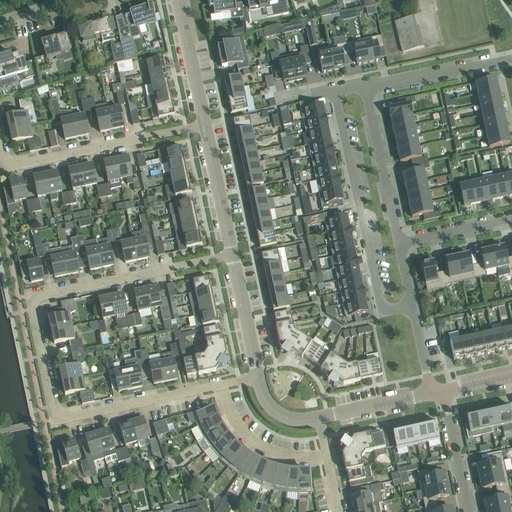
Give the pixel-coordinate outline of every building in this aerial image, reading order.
[(208,0),(209,9),(213,8),(214,16),(230,14),(231,20),(240,19),(244,18),(242,4),(235,5),(234,0),(208,0)] [(249,0),(250,2),(248,2),(249,11),(259,9),(260,10),(266,9),(266,8),(273,6),(275,15),(283,14),(281,6),(286,4),(285,0),(249,0)] [(118,29),(121,44),(125,62),(137,59),(136,56),(139,56),(133,39),(142,36),(139,27),(147,24),(156,22),(152,4),(151,4),(151,5),(130,11),(131,12),(132,15),(125,17),(125,18),(125,17),(128,26),(118,30),(118,29)] [(338,5),(328,10),(330,16),(341,14),(338,5)] [(403,56),(424,50),(414,17),(393,23),(403,56)] [(125,62),(121,44),(114,45),(114,42),(113,34),(110,34),(109,33),(110,32),(109,32),(107,20),(108,20),(107,19),(79,30),(80,30),(81,30),(82,38),(83,43),(95,40),(95,38),(97,37),(96,35),(101,34),(103,44),(110,42),(111,46),(115,64),(125,62)] [(304,22),(295,24),(296,32),(306,30),(304,22)] [(243,28),(232,31),(233,37),(245,34),(243,28)] [(275,37),(273,28),(263,30),(265,39),(275,37)] [(306,30),(310,48),(318,46),(314,28),(306,30)] [(65,35),(55,38),(55,39),(41,43),(46,57),(35,60),(38,74),(44,72),(51,70),(48,60),(64,55),(63,53),(71,50),(69,42),(67,43),(65,35)] [(219,56),(220,57),(246,52),(242,35),(231,38),(232,43),(217,47),(218,50),(217,50),(218,56),(219,56)] [(381,36),(363,40),(369,64),(380,61),(377,49),(384,48),(381,36)] [(363,40),(346,44),(348,56),(355,54),(357,66),(369,64),(363,40)] [(346,44),(328,48),(333,71),(345,69),(342,57),(348,56),(346,44)] [(301,54),(290,56),(296,82),(303,80),(302,78),(307,77),(304,66),(311,64),(307,46),(300,48),(301,54)] [(333,71),(328,48),(317,50),(322,74),(333,71)] [(0,57),(0,74),(5,73),(7,78),(0,80),(0,83),(1,88),(18,82),(16,76),(30,71),(27,63),(25,64),(23,58),(19,59),(18,54),(12,56),(10,52),(10,54),(9,55),(8,54),(1,56),(1,57),(0,57)] [(246,52),(220,57),(222,68),(237,65),(238,70),(238,71),(250,68),(246,52)] [(296,82),(290,56),(279,59),(278,53),(270,55),(274,72),(281,71),(283,82),(288,81),(288,83),(296,82)] [(164,59),(159,60),(147,63),(149,74),(166,70),(165,70),(163,60),(164,60),(164,59)] [(166,71),(166,70),(149,74),(151,85),(168,82),(168,81),(167,81),(165,71),(166,71)] [(44,72),(38,74),(38,75),(42,86),(48,85),(44,72)] [(223,81),(224,81),(227,91),(226,91),(226,92),(243,88),(240,77),(230,79),(229,79),(223,80),(223,81)] [(475,84),(478,95),(498,90),(496,80),(475,84)] [(169,82),(168,82),(151,85),(154,96),(171,93),(171,92),(170,93),(167,82),(169,82)] [(226,92),(227,92),(229,102),(228,103),(245,99),(243,88),(226,92)] [(478,95),(480,106),(501,101),(498,90),(478,95)] [(127,104),(124,92),(117,94),(120,106),(127,104)] [(171,93),(154,96),(146,98),(149,109),(156,107),(173,104),(172,104),(170,93),(171,93)] [(90,112),(97,111),(95,98),(87,100),(90,112)] [(31,99),(19,102),(22,115),(7,118),(10,131),(30,126),(27,114),(34,111),(31,99)] [(231,114),(230,114),(248,111),(245,99),(228,103),(229,103),(231,114)] [(77,138),(73,118),(71,112),(60,112),(58,100),(50,101),(56,126),(61,124),(63,131),(65,141),(77,138)] [(299,104),(303,122),(307,121),(325,117),(322,105),(312,107),(311,101),(299,104)] [(480,106),(482,116),(503,112),(501,101),(480,106)] [(175,115),(174,115),(172,104),(173,104),(156,107),(159,119),(169,117),(170,119),(170,117),(176,115),(175,115)] [(389,109),(391,120),(412,115),(409,105),(389,109)] [(119,108),(108,111),(112,131),(124,128),(120,108),(119,108)] [(108,111),(97,113),(96,113),(100,133),(112,131),(108,111)] [(130,113),(131,116),(133,126),(140,125),(137,111),(130,113)] [(281,114),(283,126),(291,125),(288,112),(281,114)] [(482,116),(484,127),(505,123),(503,112),(482,116)] [(84,116),(73,118),(77,138),(89,135),(85,115),(84,116)] [(391,120),(393,131),(414,126),(412,115),(391,120)] [(232,122),(233,122),(235,132),(234,132),(234,133),(252,129),(249,117),(232,121),(232,122)] [(306,134),(310,133),(328,129),(325,117),(307,121),(303,122),(306,134)] [(54,121),(45,123),(47,134),(56,132),(54,121)] [(484,127),(487,138),(507,133),(505,123),(484,127)] [(12,143),(27,140),(30,153),(42,150),(40,139),(32,139),(30,126),(10,131),(12,143)] [(393,131),(396,141),(416,137),(414,126),(393,131)] [(234,133),(236,133),(238,143),(237,143),(237,144),(254,140),(252,129),(234,133)] [(310,133),(312,145),(330,141),(327,129),(328,129),(310,133)] [(507,133),(487,138),(489,149),(510,144),(507,133)] [(396,141),(398,152),(418,148),(416,137),(396,141)] [(237,144),(238,144),(240,154),(239,155),(256,151),(254,140),(237,144)] [(308,146),(311,158),(333,153),(331,147),(330,141),(312,145),(308,146)] [(165,150),(157,151),(160,164),(168,163),(185,159),(184,159),(182,149),(183,148),(182,148),(179,149),(177,149),(176,147),(176,149),(166,151),(165,150)] [(418,148),(398,152),(400,163),(421,158),(418,148)] [(239,155),(240,155),(242,166),(241,166),(259,162),(256,151),(239,155)] [(293,158),(290,158),(291,162),(301,160),(300,153),(292,154),(293,158)] [(311,158),(313,170),(335,165),(334,159),(333,153),(311,158)] [(146,167),(146,164),(144,154),(137,156),(139,169),(146,167)] [(132,178),(128,157),(116,160),(120,180),(126,179),(128,185),(133,184),(134,192),(141,190),(138,178),(133,179),(132,178)] [(185,160),(185,159),(168,163),(170,174),(187,170),(186,170),(184,160),(185,160)] [(116,160),(104,163),(105,167),(106,172),(108,183),(108,185),(110,191),(122,188),(120,180),(116,160)] [(242,166),(243,166),(245,177),(244,177),(261,174),(259,162),(241,166),(242,166)] [(97,185),(93,165),(81,168),(85,187),(96,185),(97,185)] [(313,170),(316,182),(338,177),(337,176),(339,175),(338,170),(336,170),(335,165),(313,170)] [(85,187),(81,168),(68,170),(73,190),(74,190),(73,190),(85,187)] [(187,171),(187,170),(170,174),(173,185),(186,182),(190,182),(190,181),(188,181),(186,171),(187,171)] [(403,175),(405,186),(426,181),(423,170),(403,175)] [(57,172),(52,174),(45,175),(50,195),(51,201),(56,200),(57,198),(56,193),(61,192),(61,193),(62,192),(57,172)] [(299,173),(294,174),(296,186),(302,185),(299,173)] [(247,188),(246,188),(246,189),(264,185),(261,174),(244,177),(244,178),(245,177),(247,188)] [(50,195),(45,175),(33,178),(37,198),(38,197),(50,195)] [(505,176),(493,179),(498,199),(509,197),(505,176)] [(316,182),(319,194),(340,189),(341,189),(338,177),(316,182)] [(493,179),(482,181),(487,202),(498,199),(493,179)] [(11,189),(4,191),(4,190),(7,209),(9,216),(15,215),(17,212),(16,211),(15,202),(26,200),(22,180),(10,183),(11,189)] [(405,186),(407,196),(428,192),(426,181),(405,186)] [(482,181),(471,184),(475,204),(487,202),(482,181)] [(173,185),(165,187),(168,202),(187,198),(186,194),(192,193),(192,192),(191,193),(189,182),(190,182),(186,182),(173,185)] [(475,204),(471,184),(459,186),(464,207),(475,204)] [(108,185),(103,186),(105,198),(112,197),(110,191),(108,185)] [(103,186),(97,187),(99,199),(102,199),(103,204),(107,203),(105,198),(103,186)] [(247,193),(248,193),(250,203),(249,203),(249,204),(267,200),(264,189),(247,192),(247,193)] [(340,189),(319,194),(323,212),(338,209),(337,202),(343,201),(340,189)] [(74,192),(68,193),(70,205),(77,204),(74,192)] [(407,196),(410,207),(430,203),(428,192),(407,196)] [(68,193),(61,195),(64,207),(70,205),(68,193)] [(39,199),(32,201),(35,213),(41,212),(39,199)] [(176,204),(169,205),(172,217),(179,215),(196,212),(196,211),(195,211),(193,201),(194,201),(194,200),(190,201),(184,202),(176,204)] [(249,204),(251,204),(253,214),(252,215),(269,211),(267,200),(249,204)] [(32,201),(26,202),(29,214),(35,213),(32,201)] [(430,203),(410,207),(412,218),(433,213),(430,203)] [(252,215),(253,215),(255,226),(254,226),(272,222),(269,211),(252,215)] [(196,212),(179,215),(172,217),(174,228),(198,223),(198,222),(197,223),(195,212),(196,212)] [(325,221),(327,233),(349,229),(346,217),(325,221)] [(311,218),(303,219),(304,227),(312,225),(311,218)] [(254,226),(255,226),(258,237),(256,237),(257,237),(274,234),(273,229),(280,228),(278,221),(272,222),(254,226)] [(142,225),(141,225),(143,232),(144,237),(145,237),(150,235),(148,223),(147,224),(142,225)] [(198,223),(174,228),(177,239),(196,235),(201,234),(201,233),(200,234),(197,223),(198,223)] [(297,236),(303,235),(300,223),(295,224),(297,236)] [(327,233),(330,245),(352,240),(349,228),(349,229),(327,233)] [(31,231),(33,236),(38,259),(44,258),(42,246),(39,229),(31,231)] [(119,229),(112,231),(115,243),(121,241),(119,229)] [(112,231),(106,232),(107,240),(108,244),(109,244),(115,243),(112,231)] [(143,232),(132,235),(133,241),(136,258),(137,261),(149,259),(145,237),(144,237),(143,232)] [(196,235),(177,239),(179,252),(179,253),(188,251),(187,249),(197,247),(197,249),(198,248),(197,247),(203,245),(202,245),(200,234),(201,234),(196,235)] [(260,248),(259,248),(259,249),(276,245),(274,234),(257,237),(257,238),(258,237),(260,248)] [(84,237),(77,238),(80,250),(86,249),(85,243),(84,237)] [(77,238),(71,239),(72,247),(73,252),(80,250),(77,238)] [(333,258),(337,257),(336,256),(354,253),(352,241),(352,240),(330,245),(333,258)] [(86,249),(80,250),(82,259),(87,258),(90,271),(102,269),(98,249),(96,242),(96,241),(85,243),(86,249)] [(133,241),(122,244),(121,244),(125,264),(137,261),(133,241)] [(160,243),(155,244),(158,257),(165,255),(162,242),(160,243)] [(48,244),(42,246),(44,258),(51,256),(50,251),(48,244)] [(109,246),(98,249),(102,269),(114,266),(110,246),(109,246)] [(72,247),(61,249),(66,273),(67,276),(79,274),(76,261),(82,259),(80,250),(73,252),(72,247)] [(504,247),(492,250),(496,270),(507,267),(508,271),(511,270),(511,257),(506,259),(504,247)] [(51,256),(44,258),(46,265),(51,264),(53,269),(54,277),(55,279),(67,276),(66,273),(61,249),(50,251),(51,256)] [(483,264),(477,265),(480,278),(486,276),(485,272),(496,270),(492,250),(480,253),(483,264)] [(261,256),(262,256),(264,266),(263,267),(280,263),(277,252),(260,256),(261,256)] [(337,257),(339,268),(357,265),(356,258),(355,258),(354,253),(336,256),(337,257)] [(469,255),(457,258),(462,282),(474,279),(480,278),(477,265),(471,267),(469,255)] [(448,272),(442,273),(445,286),(462,282),(457,258),(445,260),(448,272)] [(30,277),(31,284),(44,281),(39,261),(28,264),(27,261),(20,263),(19,261),(22,279),(23,279),(23,278),(30,277)] [(263,267),(264,267),(266,278),(265,278),(282,275),(280,263),(263,267)] [(445,286),(442,273),(436,274),(433,263),(421,265),(427,292),(445,288),(445,286)] [(335,269),(338,281),(359,277),(358,271),(357,265),(339,268),(335,269)] [(265,279),(266,278),(269,289),(268,289),(285,286),(282,275),(265,278),(265,279)] [(204,277),(203,277),(203,279),(193,281),(195,293),(208,290),(212,289),(211,289),(209,279),(210,278),(204,279),(204,277)] [(338,281),(340,293),(362,289),(362,288),(359,277),(338,281)] [(177,297),(176,294),(174,284),(167,286),(170,299),(177,297)] [(268,290),(269,289),(271,300),(270,300),(270,301),(287,297),(285,286),(268,289),(268,290)] [(162,307),(158,287),(146,290),(150,309),(162,307)] [(212,289),(208,290),(195,293),(189,294),(192,305),(211,301),(215,300),(214,300),(211,290),(212,290),(212,289)] [(340,293),(343,305),(365,301),(362,289),(340,293)] [(150,309),(146,290),(134,292),(138,312),(139,312),(150,309)] [(127,315),(123,294),(111,297),(115,317),(126,314),(126,315),(127,315)] [(115,317),(111,297),(99,300),(103,320),(104,320),(104,319),(115,317)] [(273,311),(272,311),(272,312),(289,308),(287,297),(270,301),(271,301),(273,311)] [(73,300),(61,303),(62,309),(51,311),(52,318),(49,319),(51,331),(52,331),(55,331),(72,327),(69,315),(76,312),(73,300)] [(215,300),(211,301),(192,305),(194,316),(217,312),(217,311),(216,312),(214,301),(215,301),(215,300)] [(365,301),(343,305),(346,317),(367,313),(365,301)] [(315,316),(322,314),(320,307),(314,308),(315,316)] [(172,320),(169,308),(163,310),(166,322),(172,320)] [(217,312),(194,316),(196,328),(220,323),(219,322),(218,323),(216,312),(217,312)] [(290,312),(273,316),(274,316),(277,327),(293,323),(290,312)] [(136,328),(143,326),(141,314),(133,316),(136,328)] [(105,322),(99,323),(101,335),(108,334),(105,322)] [(333,332),(337,325),(333,322),(329,329),(333,332)] [(283,351),(289,354),(291,351),(302,359),(303,357),(312,343),(294,331),(293,323),(277,327),(276,327),(279,344),(285,348),(283,351)] [(333,332),(338,334),(342,327),(337,325),(333,332)] [(51,331),(54,344),(69,341),(71,354),(84,351),(81,340),(74,340),(72,327),(55,331),(52,331),(51,331)] [(220,327),(216,328),(204,330),(206,342),(222,339),(222,338),(219,328),(221,327),(220,327)] [(511,348),(511,329),(502,331),(506,349),(507,350),(511,348)] [(506,349),(502,331),(492,333),(496,351),(496,352),(506,349)] [(188,338),(196,336),(196,332),(183,335),(183,334),(182,334),(183,339),(177,340),(177,341),(180,340),(182,353),(186,353),(187,353),(185,343),(188,338)] [(496,351),(492,333),(481,336),(485,354),(486,355),(496,351)] [(485,354),(481,336),(471,338),(475,356),(475,357),(485,354)] [(460,337),(460,338),(464,358),(464,359),(475,356),(471,338),(461,340),(460,337)] [(222,339),(206,342),(208,352),(205,357),(195,359),(198,374),(198,375),(198,376),(215,372),(219,366),(222,368),(226,363),(223,361),(226,355),(223,338),(222,338),(222,339)] [(454,362),(464,358),(460,338),(450,341),(450,340),(449,340),(450,343),(454,362)] [(311,364),(312,364),(322,349),(312,343),(303,357),(312,363),(311,364)] [(171,346),(174,358),(180,357),(177,345),(171,346)] [(105,356),(103,348),(97,350),(99,358),(105,356)] [(312,364),(321,369),(331,355),(322,349),(312,364)] [(84,351),(71,354),(74,367),(60,370),(62,383),(66,382),(82,378),(80,366),(86,363),(84,351)] [(144,365),(151,363),(149,351),(141,352),(144,365)] [(144,365),(141,352),(136,354),(138,366),(144,365)] [(335,385),(337,382),(343,386),(360,382),(360,381),(356,365),(349,367),(331,355),(321,369),(320,371),(332,378),(330,381),(335,385)] [(109,372),(115,371),(113,359),(107,360),(109,372)] [(184,362),(187,378),(188,378),(188,377),(198,375),(198,374),(195,359),(184,362)] [(173,360),(161,363),(166,382),(178,380),(174,360),(173,360)] [(382,377),(379,363),(379,360),(367,363),(371,380),(371,379),(381,376),(382,377)] [(161,363),(150,365),(149,365),(154,385),(166,382),(161,363)] [(370,380),(371,380),(367,363),(356,365),(360,381),(370,379),(370,380)] [(138,367),(138,368),(126,370),(131,390),(143,387),(138,367)] [(126,370),(115,372),(114,372),(118,393),(131,390),(126,370)] [(65,395),(80,392),(82,405),(95,402),(93,393),(92,390),(85,391),(82,378),(66,382),(62,383),(65,395)] [(509,405),(498,407),(502,427),(503,433),(511,430),(511,414),(511,415),(509,405)] [(498,407),(487,410),(493,434),(492,429),(502,427),(498,407)] [(197,414),(196,412),(192,413),(192,414),(197,427),(212,421),(216,419),(216,418),(215,419),(212,409),(213,409),(212,409),(197,414)] [(487,410),(477,412),(482,436),(493,434),(487,410)] [(482,436),(477,412),(466,414),(468,425),(466,426),(465,425),(468,439),(482,436)] [(149,439),(143,419),(131,423),(137,442),(148,439),(149,439)] [(216,419),(212,421),(197,427),(200,433),(203,439),(221,428),(220,428),(216,419),(217,419),(216,419)] [(167,426),(165,420),(159,422),(163,435),(169,433),(167,426)] [(435,421),(424,424),(428,443),(439,441),(435,421)] [(163,435),(159,422),(153,424),(156,434),(157,437),(163,435)] [(137,442),(131,423),(119,426),(125,446),(126,446),(137,442)] [(424,424),(413,426),(418,445),(428,443),(424,424)] [(413,426),(403,428),(407,448),(418,445),(413,426)] [(221,429),(221,428),(203,439),(207,444),(210,449),(227,436),(226,437),(221,429)] [(407,448),(403,428),(392,431),(396,450),(407,448)] [(115,451),(109,430),(97,433),(105,459),(116,456),(118,463),(124,462),(121,450),(115,451)] [(383,438),(381,433),(381,432),(381,433),(370,436),(373,450),(375,457),(386,454),(385,448),(384,443),(383,438)] [(85,437),(86,441),(92,459),(86,460),(90,472),(95,471),(96,470),(94,463),(105,459),(97,433),(85,437)] [(343,447),(346,449),(342,455),(346,472),(347,472),(347,471),(363,468),(363,467),(361,459),(364,452),(373,450),(370,436),(370,434),(353,438),(349,444),(346,442),(343,447)] [(226,437),(227,437),(227,436),(210,449),(214,454),(219,459),(234,444),(233,445),(226,437)] [(155,456),(161,455),(156,438),(150,440),(155,456)] [(58,452),(62,471),(62,468),(70,466),(69,463),(79,460),(80,460),(74,440),(62,444),(64,451),(58,453),(58,452)] [(233,445),(234,445),(234,444),(219,459),(223,464),(228,468),(242,451),(241,451),(241,452),(233,445)] [(124,462),(131,460),(127,448),(121,450),(124,462)] [(241,453),(242,452),(242,451),(228,468),(233,472),(238,475),(250,458),(249,458),(241,453)] [(491,463),(477,466),(480,478),(506,472),(511,470),(511,469),(510,460),(503,462),(502,454),(489,457),(491,463)] [(250,459),(250,458),(238,475),(241,477),(244,479),(247,480),(249,482),(259,463),(258,464),(250,459)] [(90,472),(86,460),(80,462),(84,474),(90,472)] [(155,472),(152,463),(146,465),(149,474),(155,472)] [(259,464),(259,463),(249,482),(255,484),(261,487),(269,467),(268,467),(268,468),(259,464)] [(355,482),(360,481),(366,479),(367,484),(373,482),(369,466),(363,467),(363,468),(347,471),(347,472),(349,482),(348,483),(349,483),(355,482)] [(268,468),(269,467),(261,487),(267,489),(273,491),(278,470),(278,471),(268,468)] [(278,471),(279,470),(278,470),(273,491),(280,492),(286,493),(289,472),(288,472),(288,473),(278,471)] [(421,490),(447,485),(446,483),(447,483),(446,476),(445,476),(444,473),(431,476),(430,470),(417,473),(421,490)] [(289,473),(289,472),(286,493),(292,494),(299,494),(299,473),(299,474),(289,473)] [(299,474),(299,473),(299,494),(313,493),(314,493),(313,489),(311,489),(310,472),(309,473),(309,474),(299,474)] [(496,487),(497,493),(509,490),(506,472),(480,478),(482,489),(496,487)] [(200,477),(197,480),(202,486),(206,482),(200,477)] [(145,481),(129,485),(130,492),(147,488),(145,481)] [(385,491),(384,484),(371,488),(372,495),(385,491)] [(449,497),(447,485),(421,490),(425,508),(437,505),(436,499),(449,497)] [(509,490),(497,493),(498,499),(485,502),(486,504),(484,505),(486,511),(487,511),(492,511),(511,508),(509,497),(511,497),(509,490)] [(369,494),(352,497),(351,497),(353,509),(372,505),(379,504),(378,498),(371,500),(369,493),(369,494)] [(220,503),(220,504),(226,507),(228,509),(232,502),(230,501),(224,497),(222,499),(220,503)] [(208,511),(206,501),(187,505),(188,506),(188,511),(208,511)]
